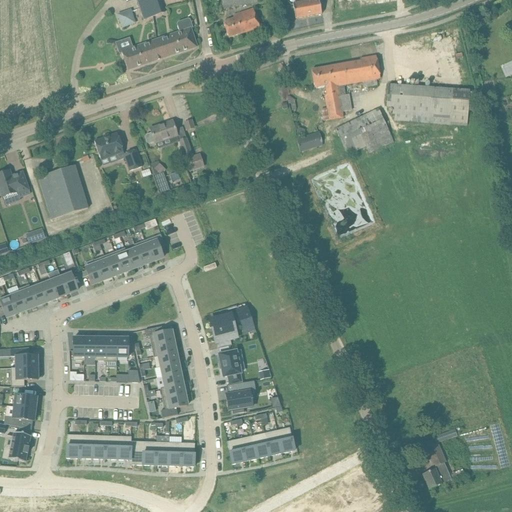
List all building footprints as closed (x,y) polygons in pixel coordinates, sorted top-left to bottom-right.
[(136,0),(144,21),(163,14),(158,0),(136,0)] [(221,0),(223,9),(233,7),(257,3),(256,0),(221,0)] [(309,0),(310,1),(292,4),(293,9),(295,19),(321,14),(320,5),(318,0),(309,0)] [(233,19),(223,23),(228,38),(244,33),(259,28),(254,12),(253,9),(237,14),(232,16),(233,19)] [(131,10),(117,15),(121,29),(135,24),(131,10)] [(481,13),(472,17),(474,23),(483,19),(481,13)] [(190,29),(156,40),(164,59),(197,47),(190,29)] [(156,40),(121,52),(127,71),(164,59),(156,40)] [(360,62),(311,71),(314,88),(324,86),(326,96),(324,96),(326,109),(321,109),(323,121),(344,118),(343,113),(352,111),(349,95),(345,95),(343,83),(362,80),(364,88),(377,86),(376,77),(379,77),(376,57),(360,60),(360,62)] [(388,85),(386,109),(393,109),(392,115),(394,115),(393,121),(466,127),(467,118),(469,91),(388,85)] [(378,110),(336,130),(348,155),(366,147),(369,154),(375,151),(393,142),(378,110)] [(192,120),(183,123),(186,132),(195,129),(192,120)] [(146,136),(145,138),(147,144),(149,145),(154,143),(155,144),(177,136),(172,122),(150,129),(151,134),(146,136)] [(318,133),(296,139),(300,152),(309,150),(322,146),(318,133)] [(117,134),(94,142),(101,161),(116,155),(118,161),(125,159),(129,172),(142,168),(136,151),(124,155),(123,153),(117,134)] [(186,139),(179,141),(189,172),(203,167),(199,155),(193,157),(186,139)] [(158,162),(150,165),(155,177),(161,194),(170,191),(163,173),(165,170),(159,165),(158,162)] [(48,175),(38,178),(41,187),(48,209),(51,221),(88,209),(77,176),(74,166),(48,175)] [(2,171),(0,172),(0,194),(1,199),(4,207),(20,201),(19,198),(30,195),(29,191),(22,173),(11,176),(9,171),(3,173),(2,171)] [(158,220),(148,223),(150,228),(159,225),(158,220)] [(41,230),(33,232),(37,242),(45,239),(41,230)] [(160,235),(144,241),(152,263),(163,258),(159,249),(165,246),(160,235)] [(144,241),(134,245),(135,248),(135,247),(142,266),(152,263),(144,241)] [(5,245),(0,246),(0,255),(8,252),(5,245)] [(125,251),(132,270),(142,266),(135,247),(135,248),(125,251)] [(125,249),(114,253),(122,274),(132,270),(125,251),(125,249)] [(114,253),(104,257),(112,278),(122,274),(114,253)] [(104,257),(93,261),(95,265),(102,282),(112,278),(104,257)] [(215,264),(203,268),(205,273),(216,268),(215,264)] [(95,265),(85,269),(91,286),(102,282),(95,265)] [(70,272),(59,277),(60,279),(67,295),(77,291),(70,272)] [(60,279),(50,282),(57,299),(67,295),(60,279)] [(50,282),(40,286),(47,303),(57,299),(50,282)] [(29,286),(18,290),(19,292),(27,311),(37,307),(30,290),(31,290),(29,286)] [(31,290),(30,290),(37,307),(47,303),(40,286),(31,290)] [(19,292),(9,296),(17,315),(27,311),(19,292)] [(9,296),(0,299),(0,303),(6,319),(17,315),(9,296)] [(247,307),(237,311),(245,334),(255,330),(247,307)] [(231,315),(210,321),(216,344),(230,340),(228,331),(234,329),(231,315)] [(161,328),(144,331),(146,338),(149,337),(151,347),(173,343),(171,332),(163,333),(161,328)] [(73,339),(73,361),(85,362),(85,358),(84,358),(84,339),(73,339)] [(84,339),(84,358),(85,358),(94,358),(95,358),(95,339),(84,339)] [(94,358),(94,362),(106,362),(106,339),(95,339),(95,358),(94,358)] [(106,339),(106,362),(117,362),(117,358),(117,339),(106,339)] [(117,339),(117,358),(128,358),(128,339),(117,339)] [(173,343),(151,347),(154,358),(158,357),(176,353),(173,343)] [(29,349),(11,350),(11,358),(16,358),(16,369),(37,369),(37,357),(29,357),(29,349)] [(219,357),(217,357),(218,364),(220,364),(223,378),(227,377),(229,386),(242,383),(240,371),(238,360),(236,352),(218,355),(219,357)] [(158,357),(154,358),(156,368),(160,367),(178,364),(176,353),(158,357)] [(178,364),(160,367),(163,378),(180,374),(178,364)] [(16,369),(11,369),(11,387),(24,387),(24,381),(38,381),(37,369),(16,369)] [(128,376),(128,383),(140,384),(137,372),(128,372),(128,376)] [(180,374),(163,378),(165,388),(165,389),(182,385),(180,374)] [(228,395),(226,395),(227,400),(228,411),(232,411),(233,415),(244,413),(243,409),(252,407),(251,401),(252,401),(252,398),(251,398),(248,383),(254,382),(226,386),(227,387),(233,386),(235,394),(228,395)] [(165,388),(160,389),(162,400),(185,395),(182,385),(165,389),(165,388)] [(165,411),(161,412),(162,419),(177,416),(176,409),(187,407),(185,395),(162,400),(165,411)] [(277,395),(271,397),(275,409),(281,407),(277,395)] [(15,396),(14,408),(35,410),(36,398),(15,396)] [(4,418),(4,425),(19,428),(19,420),(34,422),(35,410),(14,408),(12,419),(4,418)] [(289,429),(276,432),(282,454),(294,451),(289,429)] [(439,435),(434,437),(434,438),(436,443),(441,441),(457,436),(455,431),(455,430),(439,435)] [(276,432),(264,434),(269,457),(282,454),(276,432)] [(4,449),(3,459),(16,461),(16,462),(18,462),(25,463),(27,455),(27,453),(28,450),(28,449),(30,437),(18,434),(14,434),(13,438),(10,450),(4,449)] [(264,434),(252,437),(257,460),(269,457),(264,434)] [(67,436),(66,459),(79,460),(80,436),(67,436)] [(80,436),(79,460),(92,460),(93,437),(80,436)] [(93,437),(92,460),(105,460),(105,437),(93,437)] [(105,437),(105,460),(117,461),(118,437),(105,437)] [(118,437),(117,461),(129,461),(130,461),(130,442),(131,443),(131,438),(118,437)] [(252,437),(240,440),(245,463),(257,460),(252,437)] [(240,440),(227,443),(232,466),(245,463),(240,440)] [(129,461),(129,466),(143,466),(144,443),(131,443),(130,442),(130,461),(129,461)] [(144,443),(143,466),(155,467),(156,443),(144,443)] [(156,443),(155,467),(168,467),(169,444),(156,443)] [(169,444),(168,467),(181,467),(181,444),(169,444)] [(181,444),(181,467),(194,468),(195,444),(181,444)] [(426,449),(425,449),(434,469),(444,464),(446,463),(438,444),(436,444),(435,445),(426,449)] [(431,471),(422,475),(429,491),(438,487),(441,485),(448,482),(451,480),(449,476),(444,464),(434,469),(434,470),(431,471)]
